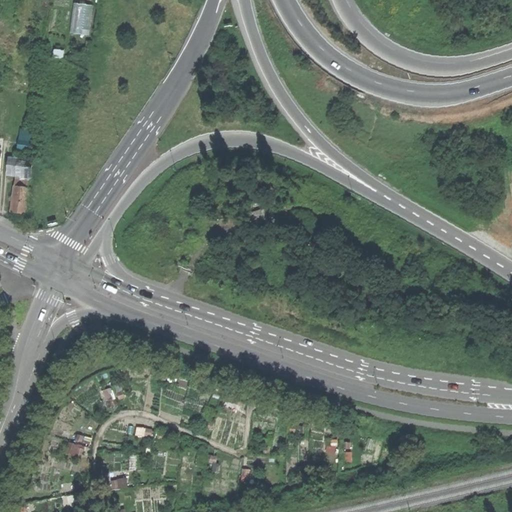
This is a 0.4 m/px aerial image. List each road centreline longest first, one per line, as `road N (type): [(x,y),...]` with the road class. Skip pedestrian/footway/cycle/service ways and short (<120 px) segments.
road 1 (secondary): [(122,311),(378,398),(511,416)]
road 2 (trunk): [(108,230),(166,161),(226,139),(286,149),(444,229)]
road 3 (secondary): [(511,397),(361,369),(136,292)]
road 4 (trunk): [(246,0),(264,61),(311,133),(444,229)]
road 5 (trunk): [(214,0),(185,71),(63,262)]
road 6 (trunk): [(287,0),(334,60),(371,80),(437,94),(511,75)]
road 7 (trunk): [(511,53),(468,67),(418,65),(382,50),(340,0)]
